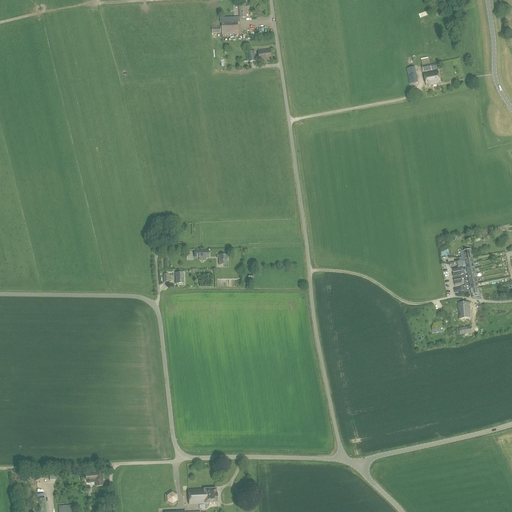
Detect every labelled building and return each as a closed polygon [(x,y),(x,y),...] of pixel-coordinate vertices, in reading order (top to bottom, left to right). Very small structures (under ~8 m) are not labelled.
[(249,5),(246,5),(246,4),(239,4),(240,18),(246,18),(246,9),(249,9),(249,5)] [(222,35),(238,34),(238,22),(222,23),(222,35)] [(271,60),(270,50),(259,51),(260,61),(271,60)] [(430,65),(429,59),(421,61),(423,72),(431,70),(437,69),(436,64),(430,65)] [(426,87),(440,84),(438,72),(424,74),(426,87)] [(416,74),(408,76),(409,84),(410,84),(418,82),(416,74)] [(458,258),(459,261),(465,260),(473,258),(472,254),(471,254),(470,250),(460,252),(461,258),(458,258)] [(227,265),(227,255),(219,255),(219,256),(217,256),(217,258),(219,258),(219,265),(227,265)] [(465,260),(459,261),(457,261),(458,267),(466,265),(474,264),(473,259),(473,258),(465,260)] [(466,265),(458,267),(458,268),(456,269),(452,270),(453,273),(457,272),(460,272),(475,269),(474,264),(466,265)] [(175,274),(176,284),(184,284),(183,273),(175,274)] [(470,285),(467,285),(466,286),(462,286),(462,288),(461,288),(458,288),(459,292),(461,291),(461,292),(464,291),(471,290),(471,289),(478,288),(478,283),(470,285)] [(478,288),(471,289),(471,290),(464,291),(465,294),(471,293),(472,298),(479,299),(479,293),(478,288)] [(458,303),(459,319),(470,318),(469,302),(458,303)] [(434,327),(436,333),(443,331),(442,325),(441,322),(433,324),(434,327)] [(85,474),(86,480),(95,480),(96,486),(103,486),(102,473),(95,473),(85,474)] [(189,505),(217,503),(216,489),(188,490),(189,505)] [(177,504),(177,495),(176,492),(172,490),(164,495),(165,503),(172,507),(177,504)]
